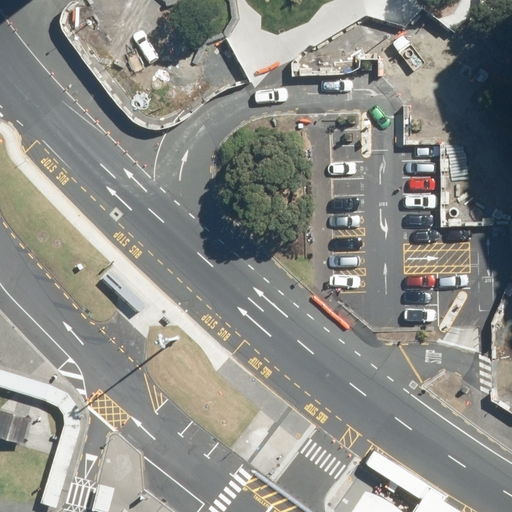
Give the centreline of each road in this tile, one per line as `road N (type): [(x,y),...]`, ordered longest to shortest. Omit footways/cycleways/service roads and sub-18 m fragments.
road 1 (unknown): [(341,375),(340,420),(317,473),(278,507),(242,510),(109,404),(0,269)]
road 2 (unknown): [(0,48),(341,375)]
road 3 (unknown): [(511,496),(341,375)]
